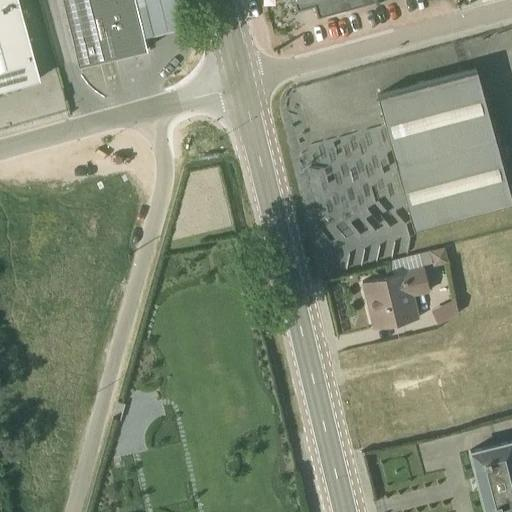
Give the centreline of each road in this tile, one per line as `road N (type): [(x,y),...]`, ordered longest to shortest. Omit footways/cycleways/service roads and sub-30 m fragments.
road 1 (secondary): [(343,511),(241,85)]
road 2 (residential): [(146,110),(163,154),(163,181),(72,511)]
road 3 (unclassified): [(241,85),(511,8)]
road 4 (unclassified): [(0,151),(146,110)]
road 5 (unknown): [(46,0),(80,129)]
